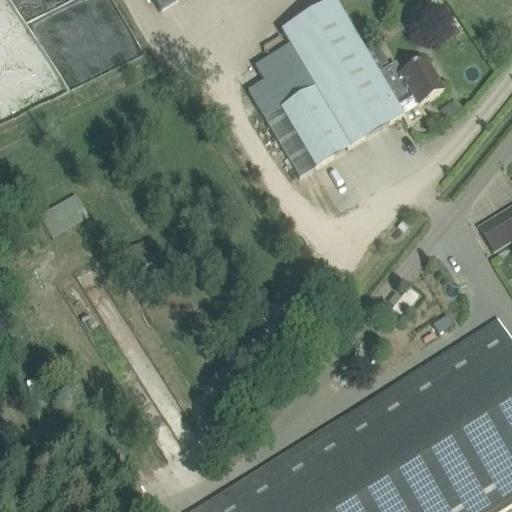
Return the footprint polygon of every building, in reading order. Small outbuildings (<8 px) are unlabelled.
[(151,0),(159,14),(181,0),(151,0)] [(426,118),(420,108),(442,95),(423,65),(401,78),(394,67),(377,77),(333,3),(316,14),(281,35),(289,49),(254,70),(263,85),(247,95),(299,181),(403,118),(409,128),(426,118)] [(451,104),(440,112),(447,121),(458,113),(451,104)] [(75,196),(39,216),(52,240),(88,221),(75,196)] [(511,210),(480,231),(491,249),(494,253),(511,242),(511,210)] [(142,243),(123,254),(135,274),(154,263),(142,243)] [(448,319),(434,328),(440,338),(454,329),(448,319)] [(498,324),(199,511),(505,511),(511,508),(511,347),(503,333),(498,324)]
